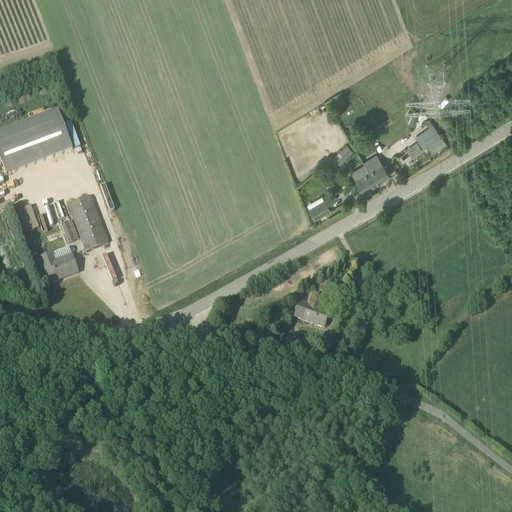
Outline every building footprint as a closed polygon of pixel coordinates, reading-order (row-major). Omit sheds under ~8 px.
[(413,112),(408,124),(413,126),(418,114),(413,112)] [(428,119),(424,122),(429,129),(432,126),(428,119)] [(0,161),(9,186),(76,160),(60,121),(0,144),(0,161)] [(424,149),(441,137),(433,126),(432,126),(429,129),(416,137),(424,149)] [(441,137),(428,147),(433,154),(446,144),(441,137)] [(416,143),(409,147),(416,156),(422,152),(416,143)] [(340,164),(353,152),(347,145),(333,157),(340,164)] [(376,184),(390,175),(376,155),(364,163),(365,167),(368,171),(376,184)] [(376,184),(368,171),(356,179),(363,192),(376,184)] [(86,252),(108,244),(90,197),(68,206),(86,252)] [(325,199),(308,209),(315,220),(331,211),(325,199)] [(17,210),(22,233),(37,230),(31,206),(17,210)] [(68,244),(75,242),(68,223),(61,225),(68,244)] [(50,285),(78,274),(70,255),(55,261),(53,254),(40,259),(50,285)] [(319,291),(336,298),(341,288),(324,280),(319,291)] [(294,317),(303,321),(324,328),(329,313),(319,310),(324,299),(319,297),(312,294),(308,305),(300,302),(294,317)] [(275,330),(269,321),(257,331),(264,339),(272,332),(275,330)] [(350,338),(356,342),(368,325),(363,321),(350,338)]
